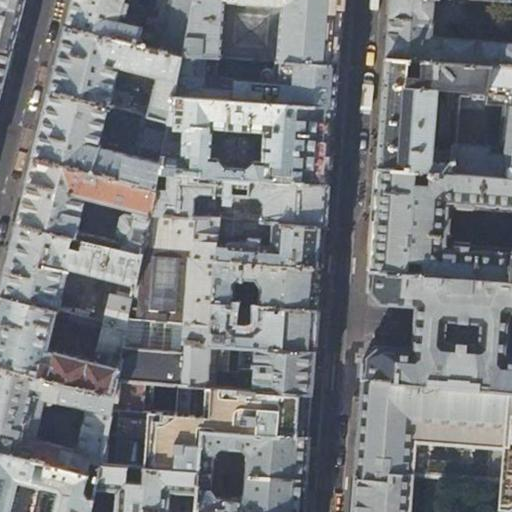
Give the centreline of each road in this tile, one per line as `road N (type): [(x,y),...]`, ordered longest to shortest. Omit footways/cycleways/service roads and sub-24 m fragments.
road 1 (residential): [(323,511),(365,0)]
road 2 (residential): [(44,0),(0,176)]
